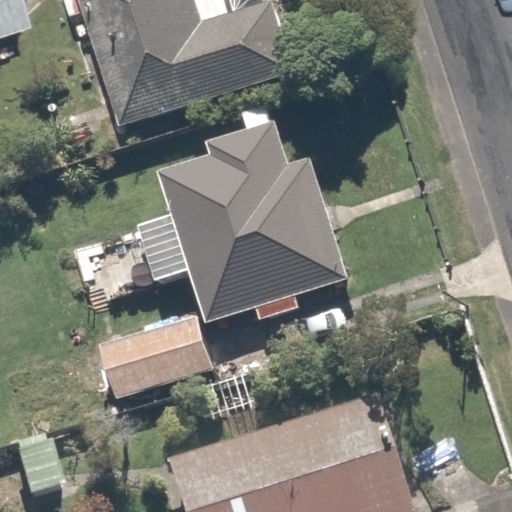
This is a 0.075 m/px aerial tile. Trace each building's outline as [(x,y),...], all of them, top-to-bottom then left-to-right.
[(169,0),(51,0),(95,158),(281,107),(262,38),(186,58),(169,0)] [(201,192),(157,205),(202,351),(339,310),(303,192),(280,199),(265,152),(195,173),(201,192)] [(191,346),(87,375),(101,426),(205,397),(191,346)] [(44,433),(9,446),(29,499),(64,486),(44,433)] [(378,511),(356,437),(141,502),(144,511),(378,511)]
